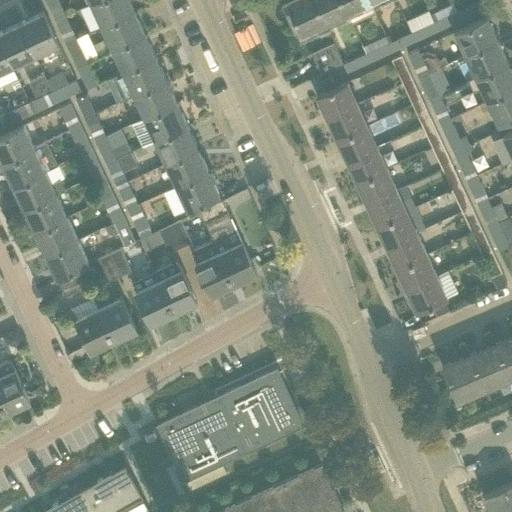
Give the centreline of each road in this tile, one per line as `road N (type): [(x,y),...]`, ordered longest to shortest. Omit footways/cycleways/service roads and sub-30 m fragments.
road 1 (residential): [(330,273),(192,0)]
road 2 (residential): [(80,413),(330,273)]
road 3 (residential): [(80,413),(0,245)]
road 4 (residential): [(369,362),(511,299)]
